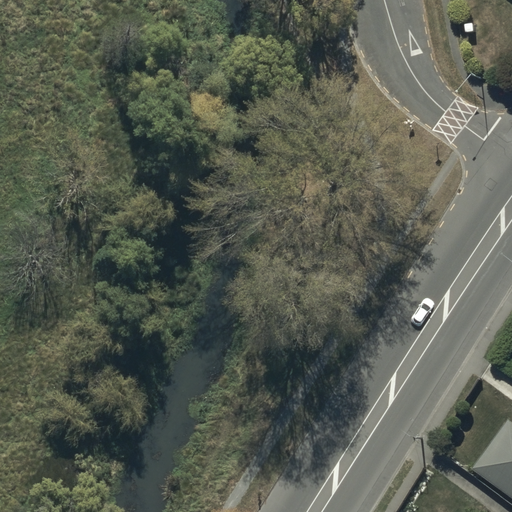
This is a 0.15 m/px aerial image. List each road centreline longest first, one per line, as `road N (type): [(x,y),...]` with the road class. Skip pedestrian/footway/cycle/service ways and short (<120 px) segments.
road 1 (secondary): [(511,208),(315,511)]
road 2 (residential): [(381,0),(409,72),(426,93),(511,158)]
